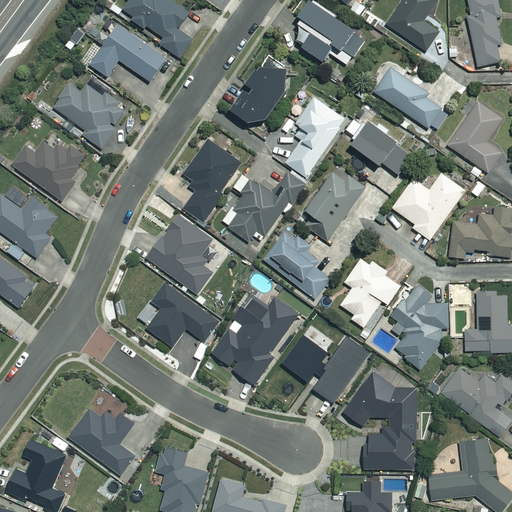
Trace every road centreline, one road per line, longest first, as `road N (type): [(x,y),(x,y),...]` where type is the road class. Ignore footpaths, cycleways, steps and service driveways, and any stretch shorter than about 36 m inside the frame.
road 1 (residential): [(260,0),(129,191),(63,322)]
road 2 (residential): [(296,449),(167,393),(63,322)]
